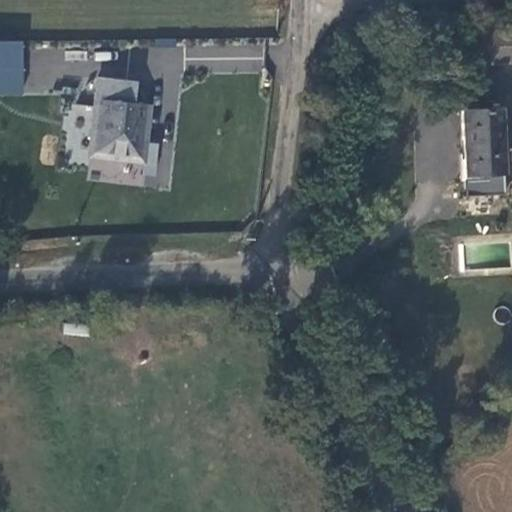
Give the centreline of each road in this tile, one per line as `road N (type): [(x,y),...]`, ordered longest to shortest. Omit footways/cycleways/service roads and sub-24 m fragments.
road 1 (residential): [(297,0),(272,286)]
road 2 (unclassified): [(272,286),(207,276),(0,286)]
road 3 (unknown): [(287,304),(435,209),(446,120)]
road 4 (residential): [(272,286),(297,321),(338,421),(399,511)]
